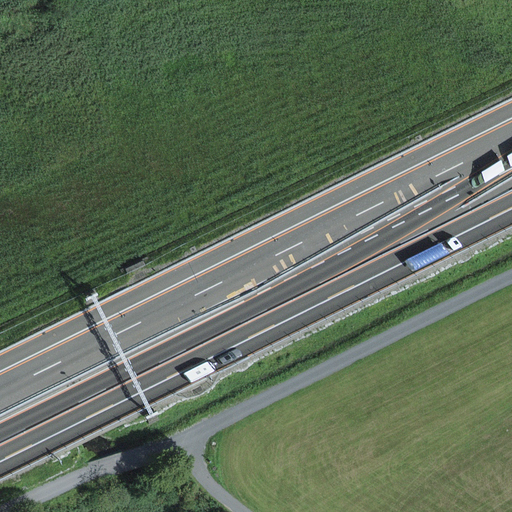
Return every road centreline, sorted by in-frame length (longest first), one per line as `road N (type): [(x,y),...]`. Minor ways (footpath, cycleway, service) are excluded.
road 1 (motorway): [(511,139),(0,392)]
road 2 (motorway): [(0,442),(511,190)]
road 3 (track): [(184,439),(511,275)]
road 4 (track): [(12,511),(184,439)]
